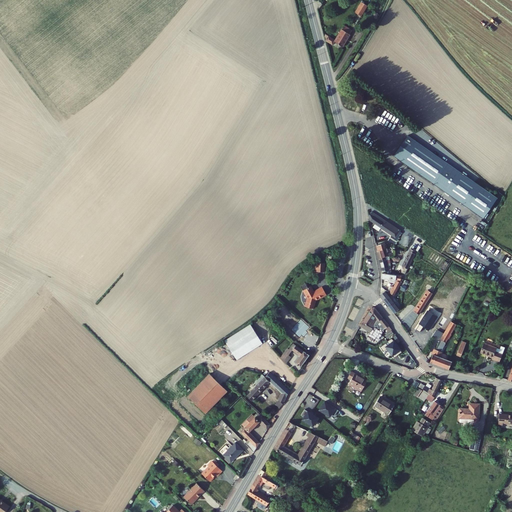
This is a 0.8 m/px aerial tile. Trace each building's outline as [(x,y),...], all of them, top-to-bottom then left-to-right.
[(366,0),(361,8),(363,8),(361,11),(365,13),(371,3),(366,0)] [(338,38),(328,32),(327,35),(330,36),(328,38),(336,43),(337,41),(345,46),(354,30),(348,25),(346,28),(345,27),(338,38)] [(498,196),(408,134),(394,154),(484,216),(498,196)] [(371,212),(367,218),(390,233),(393,235),(396,237),(400,231),(371,212)] [(392,242),(394,243),(397,238),(396,237),(393,235),(390,233),(388,239),(392,242)] [(377,251),(385,249),(383,240),(375,242),(377,251)] [(387,255),(385,249),(377,251),(380,259),(390,257),(389,255),(387,255)] [(407,269),(417,252),(410,249),(401,266),(407,269)] [(393,271),(390,257),(380,259),(381,269),(390,270),(393,271)] [(313,272),(320,271),(320,262),(312,263),(313,272)] [(390,273),(390,270),(381,269),(380,277),(397,280),(389,294),(392,296),(401,281),(400,280),(400,275),(390,273)] [(432,286),(430,289),(428,287),(412,307),(417,311),(435,288),(432,286)] [(305,295),(308,299),(307,303),(306,303),(305,307),(313,309),(314,300),(316,299),(316,298),(318,297),(325,293),(320,287),(312,293),(308,287),(302,291),(305,295)] [(394,308),(381,293),(377,296),(391,313),(393,311),(394,308)] [(384,330),(387,327),(372,310),(370,310),(362,325),(367,328),(372,320),(383,331),(384,330)] [(441,349),(455,321),(450,319),(434,346),(441,349)] [(367,328),(362,325),(359,329),(370,335),(375,325),(381,332),(383,331),(372,320),(367,328)] [(254,345),(242,327),(221,341),(233,359),(254,345)] [(397,334),(387,327),(384,330),(393,337),(397,334)] [(462,337),(456,351),(461,353),(466,339),(462,337)] [(493,356),(501,359),(506,344),(502,343),(501,346),(485,340),(483,344),(486,344),(483,351),(494,355),(493,356)] [(294,366),(298,370),(308,358),(293,344),(288,349),(292,353),(300,359),(294,366)] [(291,354),(287,351),(279,359),(286,366),(291,359),(288,357),(291,354)] [(429,358),(449,366),(452,358),(439,353),(432,351),(429,358)] [(361,377),(345,368),(341,376),(344,378),(342,382),(355,389),(361,377)] [(207,373),(186,396),(205,413),(226,390),(207,373)] [(278,406),(287,391),(267,374),(262,378),(259,376),(242,394),(251,403),(269,384),(279,394),(274,403),(278,406)] [(417,388),(431,395),(440,380),(434,377),(427,388),(419,384),(417,388)] [(385,414),(391,405),(377,395),(370,404),(385,414)] [(424,413),(433,419),(435,417),(431,414),(438,403),(433,400),(424,413)] [(333,410),(321,401),(315,410),(327,419),(333,410)] [(456,418),(475,421),(478,405),(469,404),(468,410),(458,408),(456,418)] [(313,415),(301,407),(295,416),(307,424),(313,415)] [(508,415),(496,413),(494,425),(498,426),(498,424),(511,426),(511,423),(511,414),(508,414),(508,415)] [(255,421),(265,430),(268,424),(258,414),(254,419),(249,415),(235,431),(246,442),(253,448),(257,442),(246,431),(255,421)] [(421,416),(417,423),(423,428),(428,421),(421,416)] [(312,440),(315,435),(285,420),(270,448),(298,465),(301,459),(304,461),(306,458),(302,456),(308,447),(311,449),(313,444),(310,443),(303,439),(294,454),(280,446),(289,429),(304,436),(312,440)] [(417,423),(413,429),(420,434),(423,428),(417,423)] [(356,433),(352,430),(348,436),(352,439),(356,433)] [(474,432),(470,431),(466,444),(471,445),(474,432)] [(324,440),(315,435),(312,440),(322,445),(324,440)] [(249,449),(257,455),(253,448),(246,442),(249,449)] [(223,455),(230,462),(240,451),(233,444),(223,455)] [(206,465),(199,472),(207,480),(211,476),(213,473),(214,475),(220,470),(215,465),(215,464),(216,464),(215,463),(215,462),(212,459),(210,461),(210,460),(208,460),(206,463),(206,465)] [(273,486),(278,479),(259,467),(249,484),(254,487),(260,478),(273,486)] [(182,496),(189,503),(195,496),(198,493),(202,489),(194,482),(192,485),(191,484),(189,487),(190,487),(182,496)] [(253,489),(254,487),(249,484),(245,491),(253,496),(252,498),(255,500),(254,502),(254,503),(260,507),(261,507),(267,497),(263,495),(253,489)] [(268,486),(263,495),(267,497),(272,488),(268,486)] [(0,495),(0,509),(4,511),(6,511),(12,504),(0,495)] [(170,503),(162,511),(181,511),(183,511),(179,507),(177,510),(170,503)]
